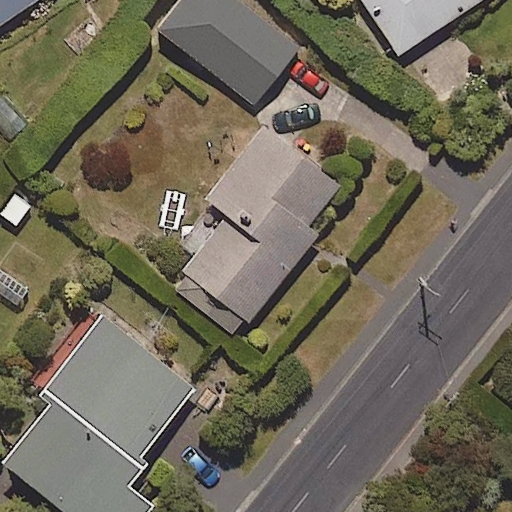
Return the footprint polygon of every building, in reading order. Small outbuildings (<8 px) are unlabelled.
[(0,0),(0,21),(32,0),(0,0)] [(295,46),(235,0),(175,0),(153,29),(249,105),(295,46)] [(355,0),(393,55),(474,0),(355,0)] [(342,197),(256,128),(199,200),(220,216),(176,271),(242,324),(342,197)] [(141,463),(133,457),(188,389),(95,314),(30,395),(41,403),(0,453),(0,465),(58,511),(140,511),(146,506),(122,487),(141,463)]
